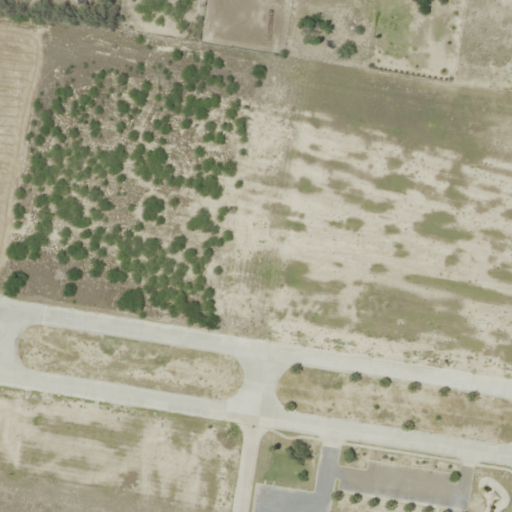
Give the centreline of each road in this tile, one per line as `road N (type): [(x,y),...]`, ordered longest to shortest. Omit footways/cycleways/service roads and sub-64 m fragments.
road 1 (residential): [(511,391),(16,311),(0,316),(19,374),(511,454)]
road 2 (residential): [(265,351),(241,511)]
